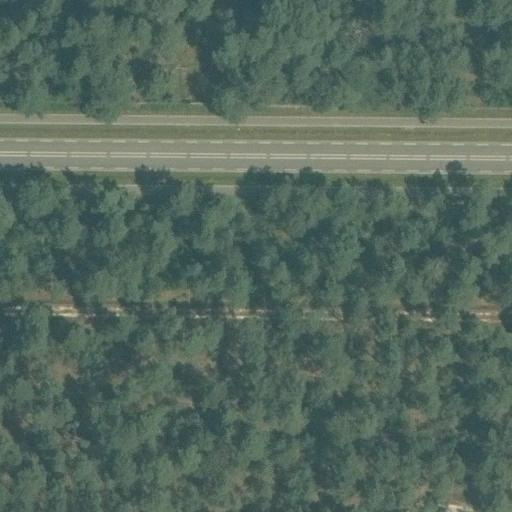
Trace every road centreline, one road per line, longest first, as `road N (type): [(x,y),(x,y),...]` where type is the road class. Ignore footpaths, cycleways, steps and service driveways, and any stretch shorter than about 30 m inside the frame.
road 1 (track): [(511,316),(0,311)]
road 2 (primary): [(0,154),(511,158)]
